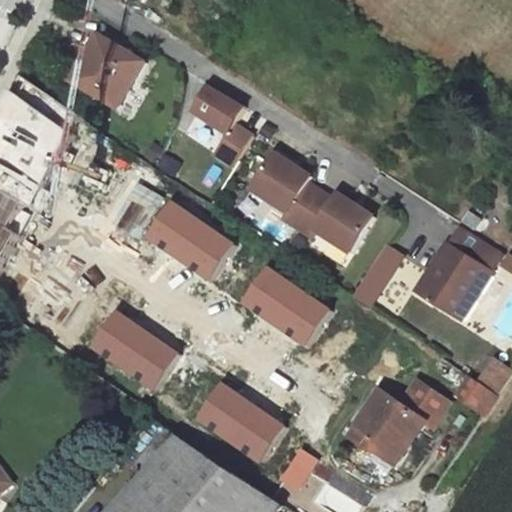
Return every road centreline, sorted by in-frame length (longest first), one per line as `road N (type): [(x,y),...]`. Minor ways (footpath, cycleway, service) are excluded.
road 1 (residential): [(365,169),(90,0)]
road 2 (residential): [(125,264),(0,175)]
